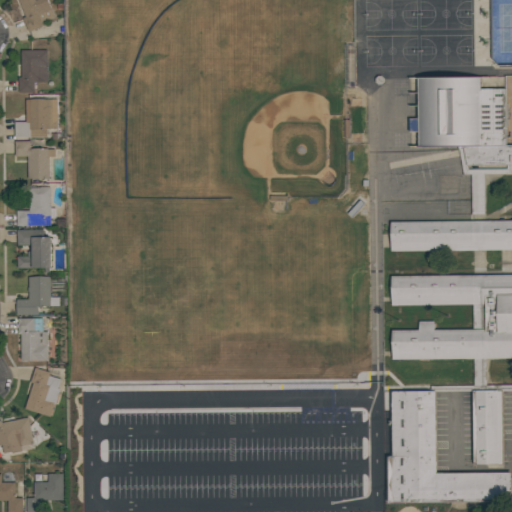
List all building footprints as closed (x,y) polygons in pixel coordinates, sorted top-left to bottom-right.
[(18,0),(29,31),(45,26),(43,20),(53,17),(47,0),(18,0)] [(48,50),(20,51),(21,93),(35,93),(35,82),(48,82),(48,50)] [(467,194),(484,193),(484,175),(511,173),(511,221),(391,226),(392,254),(511,249),(511,145),(510,146),(507,80),(415,83),(417,138),(466,162),(467,194)] [(15,138),(48,138),(48,129),(58,129),(58,99),(26,99),(26,122),(15,122),(15,138)] [(28,180),(50,179),(49,157),(55,157),(55,149),(31,149),(30,141),(15,141),(15,157),(28,156),(28,180)] [(51,226),(51,187),(29,188),(30,211),(17,211),(17,226),(51,226)] [(42,230),(17,230),(17,246),(29,246),(29,257),(17,257),(17,268),(52,268),(52,237),(42,237),(42,230)] [(392,360),(511,358),(511,274),(391,277),(392,306),(473,305),(473,329),(434,330),(434,322),(419,322),(419,330),(392,330),(392,360)] [(17,315),(39,315),(39,307),(51,307),(50,276),(28,277),(29,299),(16,300),(17,315)] [(48,361),(48,332),(43,332),(43,318),(20,319),(21,361),(48,361)] [(51,372),(35,368),(25,409),(52,417),(62,379),(50,376),(51,372)] [(437,473),(436,391),(392,392),(393,457),(389,457),(389,502),(511,500),(510,472),(437,473)] [(501,391),(473,391),(474,465),(503,465),(501,391)] [(3,454),(24,451),(24,450),(33,449),(30,418),(0,421),(0,445),(2,445),(3,454)] [(0,500),(7,501),(7,511),(23,511),(23,498),(16,498),(15,483),(1,483),(1,474),(0,474),(0,500)]
